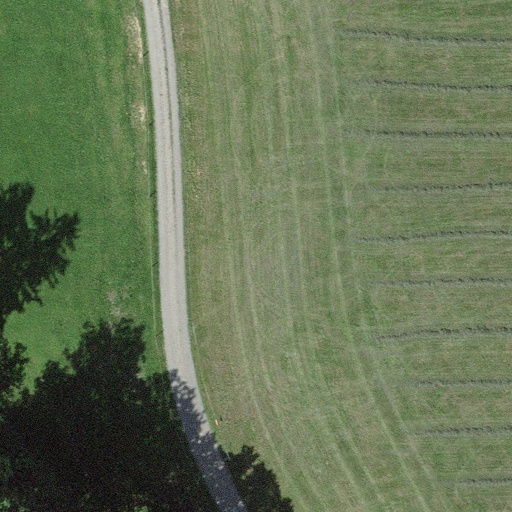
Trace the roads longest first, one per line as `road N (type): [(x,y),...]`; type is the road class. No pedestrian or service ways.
road 1 (track): [(163,0),(181,353),(205,439),(247,511)]
road 2 (track): [(0,419),(92,511)]
